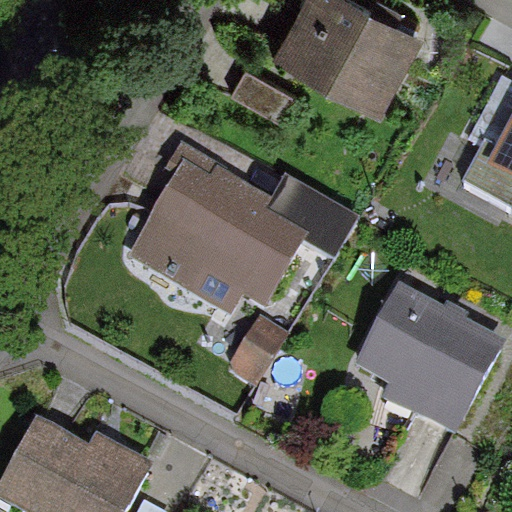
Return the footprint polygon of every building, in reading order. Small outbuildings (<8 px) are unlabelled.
[(424,37),(359,0),(288,0),(252,64),(370,131),(424,37)] [(511,83),(506,80),(458,178),(498,198),(511,170),(511,83)] [(255,202),(176,161),(119,272),(204,315),(216,293),(281,326),(318,255),(246,218),(255,202)] [(501,355),(392,302),(348,392),(457,445),(501,355)] [(83,465),(18,431),(0,464),(0,510),(3,511),(123,511),(144,474),(93,447),(83,465)]
